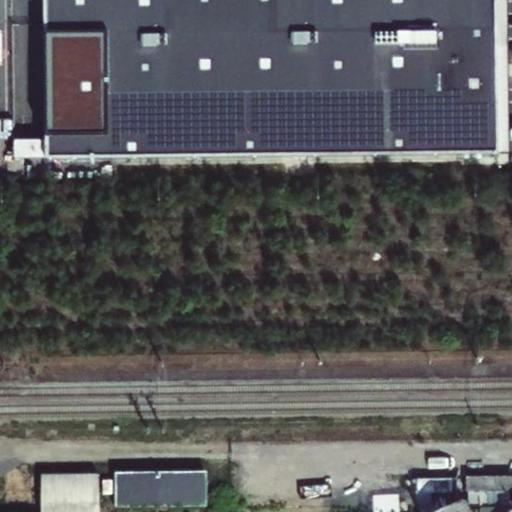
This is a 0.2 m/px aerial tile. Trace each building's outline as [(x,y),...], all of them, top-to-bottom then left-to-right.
[(497,0),(44,0),(46,141),(47,160),(47,161),(500,156),(500,155),(497,0)] [(497,0),(500,155),(509,154),(507,0),(497,0)] [(47,160),(46,141),(15,142),(15,160),(47,160)] [(201,501),(201,471),(112,471),(112,480),(101,480),(101,492),(112,492),(111,501),(201,501)] [(96,511),(95,473),(37,473),(37,510),(96,511)] [(460,504),(443,511),(511,511),(511,502),(465,508),(465,504),(460,504)]
